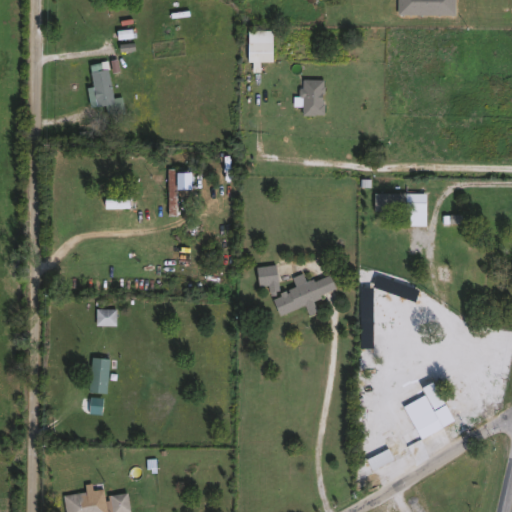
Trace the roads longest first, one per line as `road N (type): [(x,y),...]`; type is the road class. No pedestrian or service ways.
road 1 (residential): [(36,511),(35,0)]
road 2 (residential): [(511,418),(354,511)]
